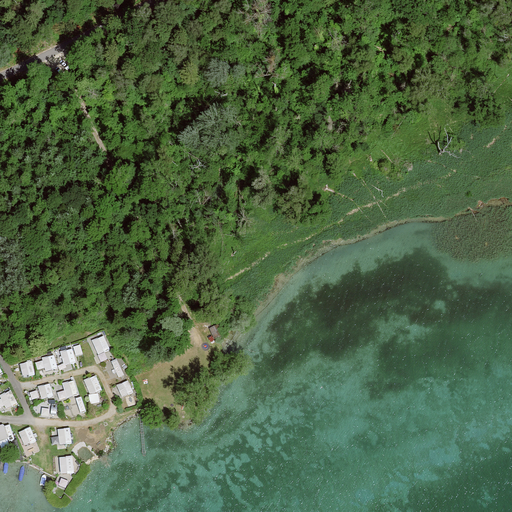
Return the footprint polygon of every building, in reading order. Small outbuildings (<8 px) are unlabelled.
[(92,338),(98,353),(111,348),(105,333),(92,338)] [(63,363),(77,361),(74,347),(61,350),(63,363)] [(45,371),(59,366),(54,353),(40,358),(45,371)] [(20,362),(23,375),(35,373),(33,359),(20,362)] [(102,400),(98,390),(102,389),(97,374),(84,378),(92,403),(102,400)] [(66,396),(78,394),(76,379),(63,381),(66,396)] [(130,379),(118,383),(122,395),(134,390),(130,379)] [(51,381),(38,385),(41,397),(55,394),(51,381)] [(0,394),(0,407),(17,402),(13,390),(0,394)] [(7,423),(0,423),(0,439),(9,438),(7,423)] [(31,425),(19,430),(25,444),(37,439),(31,425)] [(59,427),(60,443),(73,441),(71,426),(59,427)] [(74,455),(60,455),(61,472),(75,472),(74,455)]
